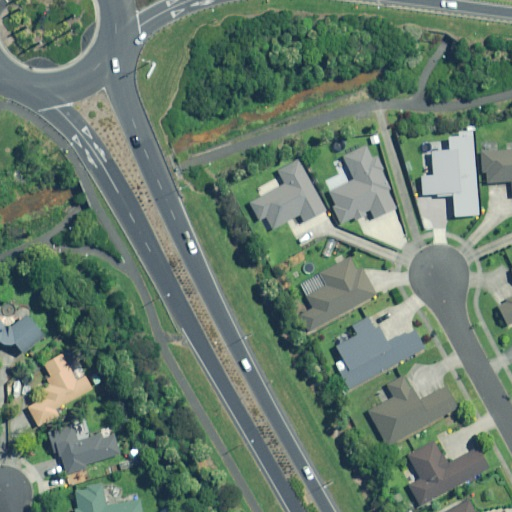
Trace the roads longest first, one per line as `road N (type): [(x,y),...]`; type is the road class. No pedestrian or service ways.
road 1 (secondary): [(103,53),(215,307),(328,511)]
road 2 (secondary): [(294,511),(104,169),(81,133),(33,87)]
road 3 (residential): [(440,275),(455,322),(511,424)]
